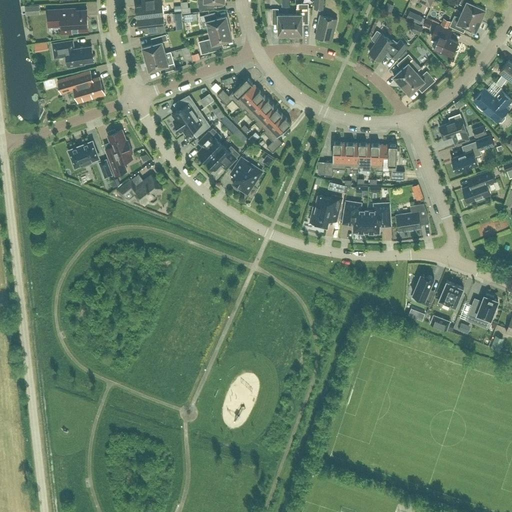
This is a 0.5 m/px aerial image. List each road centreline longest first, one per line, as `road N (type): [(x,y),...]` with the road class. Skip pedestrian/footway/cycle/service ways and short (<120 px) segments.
road 1 (unclassified): [(447,257),(333,252),(269,233),(186,176),(135,97)]
road 2 (unclassified): [(44,511),(3,146)]
road 3 (residential): [(408,119),(338,118),(284,85),(257,50)]
road 4 (residential): [(408,119),(459,85),(511,18)]
road 5 (unclassified): [(447,257),(447,217),(408,119)]
road 6 (unclassified): [(135,97),(3,146)]
road 7 (residential): [(257,50),(135,97)]
